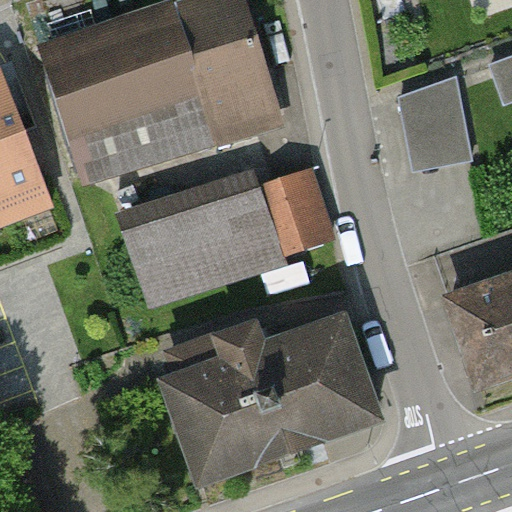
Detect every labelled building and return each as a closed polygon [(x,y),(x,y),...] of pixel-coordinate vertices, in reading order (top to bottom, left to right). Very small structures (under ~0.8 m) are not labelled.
[(249,0),(228,0),(55,59),(101,197),(294,131),(249,0)] [(511,0),(488,0),(494,13),(511,5),(511,0)] [(13,84),(0,88),(0,230),(59,209),(13,84)] [(472,168),(457,89),(402,109),(416,179),(472,168)] [(266,184),(122,237),(154,324),(298,271),(266,184)] [(511,284),(455,304),(483,385),(511,374),(511,284)] [(340,318),(154,388),(199,508),(385,438),(340,318)] [(60,511),(38,441),(0,452),(0,511),(60,511)]
